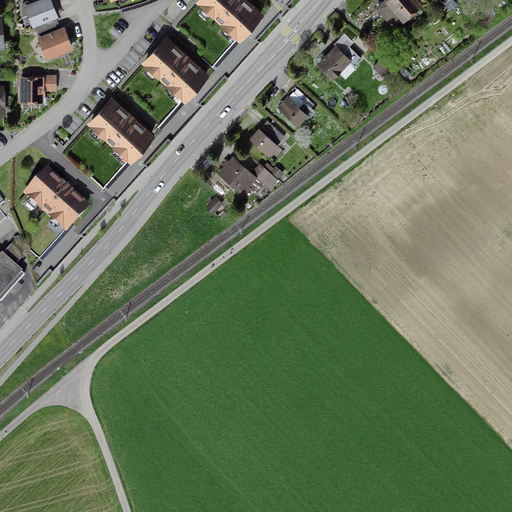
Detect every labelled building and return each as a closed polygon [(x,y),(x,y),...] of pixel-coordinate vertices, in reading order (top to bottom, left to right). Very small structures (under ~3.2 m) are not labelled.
[(25,24),(31,22),(24,4),(29,2),(28,0),(27,0),(22,2),(22,16),(25,24)] [(56,17),(59,16),(52,0),(33,0),(29,2),(24,4),(31,22),(33,26),(34,25),(56,17)] [(199,0),(200,0),(239,35),(261,11),(249,0),(199,0)] [(383,0),(376,7),(394,28),(423,2),(421,0),(383,0)] [(450,11),(457,4),(453,0),(445,0),(443,3),(450,11)] [(4,40),(2,14),(0,14),(0,47),(8,46),(8,40),(4,40)] [(38,35),(60,26),(56,17),(34,25),(38,35)] [(38,35),(37,35),(47,58),(74,48),(64,24),(60,26),(38,35)] [(333,43),(335,44),(317,61),(332,77),(338,71),(345,79),(357,66),(355,65),(362,58),(350,45),(354,41),(344,32),(333,43)] [(183,97),(205,73),(190,59),(192,56),(186,51),(184,53),(167,38),(145,62),(183,97)] [(372,67),(382,76),(390,68),(380,59),(372,67)] [(56,90),(57,74),(44,73),(44,75),(19,74),(18,101),(44,101),(44,90),(56,90)] [(289,95),(288,94),(277,106),(299,125),(308,114),(309,116),(315,109),(312,106),(313,105),(307,99),(309,97),(304,93),(303,94),(298,89),(295,92),(293,90),(289,95)] [(153,132),(113,96),(90,122),(130,158),(153,132)] [(260,127),(259,126),(249,137),(269,154),(285,136),(276,127),(267,119),(260,127)] [(252,171),(233,154),(228,160),(226,158),(222,164),(223,165),(218,172),(244,195),(251,187),(256,192),(262,186),(267,191),(278,179),(270,171),(263,165),(259,162),(252,171)] [(270,171),(273,167),(267,161),(263,165),(270,171)] [(284,172),(276,165),(273,167),(270,171),(278,179),(284,172)] [(26,194),(66,230),(88,205),(48,169),(26,194)] [(206,206),(213,213),(224,202),(217,195),(206,206)] [(0,302),(25,275),(22,273),(23,271),(16,266),(22,258),(21,253),(11,245),(3,254),(2,253),(2,254),(0,252),(0,302)]
